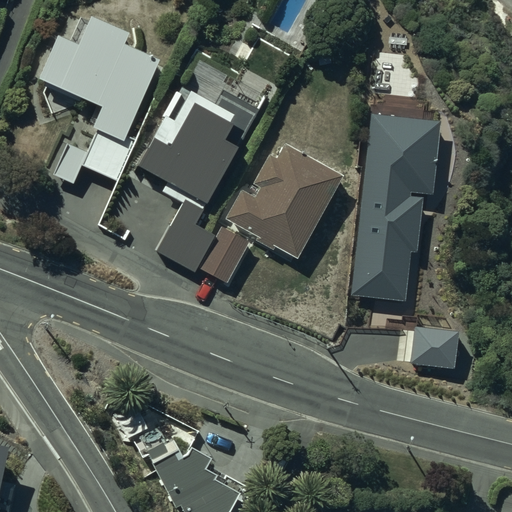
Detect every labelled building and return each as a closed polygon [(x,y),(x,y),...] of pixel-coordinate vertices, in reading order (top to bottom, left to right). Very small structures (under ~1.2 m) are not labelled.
[(54,32),(35,74),(99,104),(90,125),(95,127),(86,147),(67,138),(51,173),(72,183),(80,165),(115,180),(133,140),(123,135),(159,57),(123,41),(127,30),(89,13),(76,41),(54,32)] [(198,267),(215,234),(214,234),(204,229),(211,214),(203,210),(223,170),(256,105),(220,87),(213,101),(187,88),(171,118),(162,113),(136,163),(165,179),(159,191),(180,201),(154,250),(195,272),(198,267)] [(441,117),(367,106),(338,305),(412,315),(430,192),(441,117)] [(215,234),(198,267),(231,284),(254,238),(272,248),(274,245),(297,257),(341,173),(282,142),(275,155),(267,151),(250,183),(259,187),(254,197),(239,189),(215,234)] [(472,332),(424,326),(420,360),(467,366),(472,332)] [(165,424),(138,436),(173,505),(178,502),(183,511),(238,511),(251,487),(216,469),(219,464),(208,458),(210,454),(189,444),(180,453),(177,445),(174,446),(165,424)]
